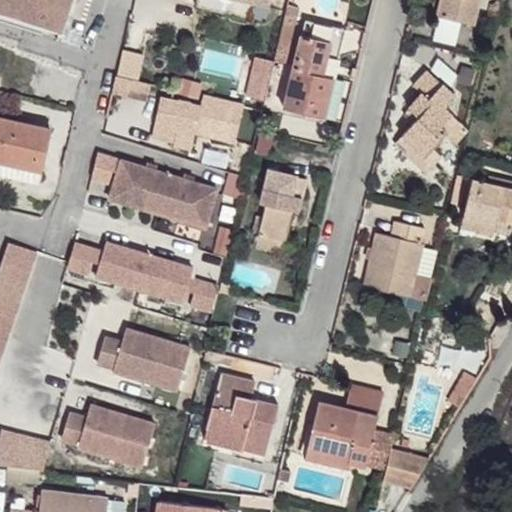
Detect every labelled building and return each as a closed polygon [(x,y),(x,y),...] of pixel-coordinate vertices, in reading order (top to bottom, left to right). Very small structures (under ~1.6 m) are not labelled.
[(0,0),(0,12),(59,31),(69,0),(0,0)] [(444,0),(440,19),(477,27),(483,0),(444,0)] [(305,19),(302,34),(330,41),(323,74),(334,77),(346,29),(305,19)] [(302,34),(286,109),(324,118),(334,77),(323,74),(330,41),(302,34)] [(151,79),(119,72),(115,89),(148,96),(151,79)] [(405,136),(427,157),(450,134),(443,127),(453,116),(447,109),(457,98),(429,72),(414,88),(422,97),(409,111),(418,121),(405,136)] [(161,98),(156,122),(181,127),(178,141),(191,144),(195,131),(236,141),(245,103),(205,95),(201,107),(161,98)] [(0,142),(7,144),(0,170),(0,173),(49,184),(60,135),(1,122),(0,128),(0,142)] [(156,122),(152,136),(178,141),(181,127),(156,122)] [(126,147),(120,172),(139,176),(136,191),(165,197),(175,158),(126,147)] [(175,158),(165,197),(195,204),(198,189),(218,194),(223,169),(175,158)] [(266,204),(259,234),(286,241),(291,218),(299,220),(305,189),(297,186),(300,174),(270,168),(261,202),(266,204)] [(120,172),(117,186),(136,191),(139,176),(120,172)] [(300,174),(297,186),(305,189),(309,177),(300,174)] [(491,176),(489,182),(510,187),(510,181),(491,176)] [(489,182),(475,178),(469,204),(485,209),(488,202),(505,206),(509,207),(511,207),(511,187),(510,187),(489,182)] [(198,189),(195,204),(215,209),(218,194),(198,189)] [(469,204),(465,219),(499,227),(503,213),(505,206),(488,202),(485,209),(469,204)] [(383,233),(368,286),(409,296),(428,228),(396,220),(391,235),(383,233)] [(259,234),(257,242),(284,249),(286,241),(259,234)] [(152,247),(107,237),(105,247),(102,261),(121,265),(119,276),(144,282),(152,247)] [(97,245),(76,241),(71,265),(92,270),(97,245)] [(105,247),(97,245),(92,270),(119,276),(121,265),(102,261),(105,247)] [(196,257),(152,247),(144,282),(169,287),(171,276),(191,280),(194,267),(196,257)] [(0,371),(35,266),(6,256),(0,273),(0,371)] [(191,280),(171,276),(169,287),(196,293),(202,269),(194,267),(191,280)] [(223,273),(202,269),(196,293),(218,298),(223,273)] [(195,336),(129,321),(126,335),(120,361),(119,365),(185,379),(195,336)] [(126,335),(111,332),(105,357),(120,361),(126,335)] [(456,367),(440,395),(451,400),(468,373),(456,367)] [(226,372),(211,430),(248,439),(246,447),(269,453),(281,404),(254,396),(257,381),(226,372)] [(350,379),(344,406),(378,414),(385,387),(350,379)] [(68,408),(58,439),(141,465),(156,419),(90,398),(84,413),(68,408)] [(315,422),(310,445),(333,449),(334,446),(352,451),(350,459),(367,463),(378,414),(344,406),(320,400),(315,422)] [(0,457),(42,468),(49,437),(0,425),(0,457)] [(211,430),(209,437),(246,447),(248,439),(211,430)] [(310,445),(308,455),(349,464),(350,459),(352,451),(334,446),(333,449),(310,445)] [(392,445),(385,475),(407,480),(423,453),(392,445)] [(38,489),(33,511),(103,511),(106,505),(38,489)] [(180,490),(179,499),(187,501),(188,490),(180,490)] [(221,494),(219,507),(241,510),(243,495),(221,494)] [(107,496),(105,511),(122,511),(123,497),(107,496)]
